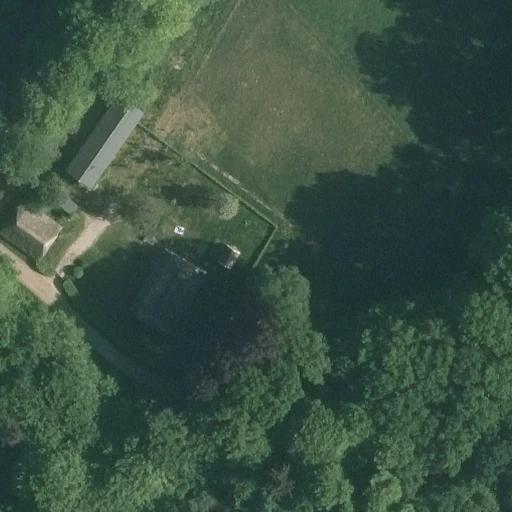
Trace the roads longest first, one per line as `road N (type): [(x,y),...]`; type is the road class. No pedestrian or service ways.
road 1 (track): [(0,254),(92,338),(206,394),(438,380),(511,320)]
road 2 (track): [(43,295),(111,207),(113,192)]
